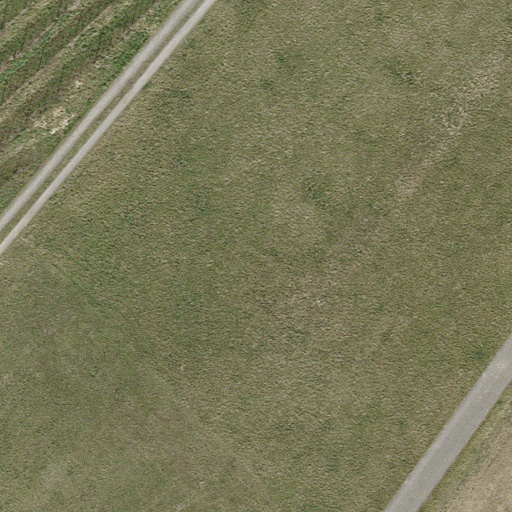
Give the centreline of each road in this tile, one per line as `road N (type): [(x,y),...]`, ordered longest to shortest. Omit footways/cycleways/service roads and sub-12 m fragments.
road 1 (track): [(0,240),(205,0)]
road 2 (track): [(402,511),(511,359)]
